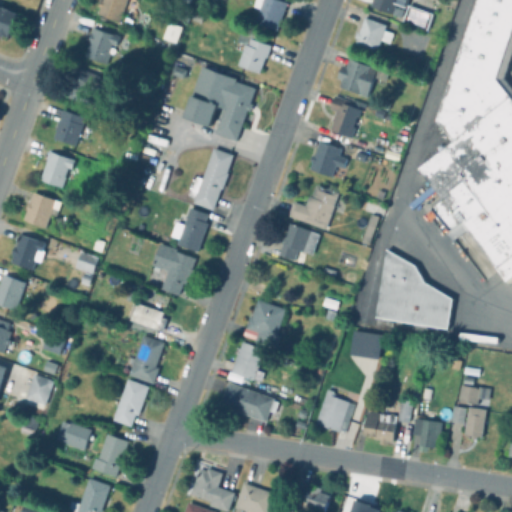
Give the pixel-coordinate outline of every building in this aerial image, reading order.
[(135,0),(132,8),(134,13),(132,17),(130,19),(128,25),(96,14),(98,8),(96,7),(98,0),(135,0)] [(278,0),(286,3),(276,32),(253,23),(258,9),(252,6),(254,0),(278,0)] [(403,0),(401,7),(392,3),(391,6),(399,9),(396,16),(377,9),(376,10),(372,9),(373,7),(366,5),(367,0),(403,0)] [(475,0),(511,0),(511,61),(509,71),(511,74),(511,278),(504,286),(461,229),(447,240),(429,212),(439,202),(415,170),(448,144),(433,123),(475,0)] [(428,13),(422,29),(398,21),(404,4),(428,13)] [(0,6),(2,7),(2,5),(8,8),(8,9),(17,12),(8,36),(0,33),(0,6)] [(360,16),(369,19),(370,16),(375,18),(374,21),(383,24),(381,29),(389,32),(386,42),(378,39),(373,53),(349,45),(352,37),(350,37),(352,30),(355,31),(360,16)] [(182,26),(176,43),(163,38),(169,21),(182,26)] [(91,27),(106,33),(107,31),(119,36),(115,46),(110,44),(107,53),(109,54),(105,64),(83,56),(89,42),(87,41),(89,35),(88,35),(91,27)] [(270,38),(267,46),(269,47),(264,59),(263,58),(257,74),(235,65),(240,53),(230,49),(232,43),(230,42),(232,38),(235,40),(240,27),(270,38)] [(189,58),(187,64),(174,58),(176,53),(189,58)] [(345,58),(384,72),(381,80),(369,76),(362,96),(335,86),(337,79),(332,77),(337,64),(342,66),(345,58)] [(107,79),(96,108),(57,94),(68,64),(107,79)] [(186,70),(182,79),(170,74),(173,65),(186,70)] [(235,82),(254,88),(249,103),(252,104),(250,111),(247,110),(236,141),(214,133),(218,121),(214,120),(212,127),(185,117),(192,97),(187,95),(189,88),(193,89),(201,66),(236,79),(235,82)] [(360,110),(357,119),(355,118),(352,129),(353,129),(349,138),(328,131),(335,113),(328,110),(333,95),(350,102),(349,106),(360,110)] [(387,102),(384,110),(374,106),(377,98),(387,102)] [(87,128),(84,138),(77,136),(74,145),(52,138),(54,130),(53,130),(60,109),(84,117),(81,125),(87,128)] [(347,159),(343,169),(335,166),(330,177),(309,169),(319,141),(341,149),(339,156),(347,159)] [(402,149),(398,160),(381,154),(385,143),(402,149)] [(228,173),(222,189),(220,189),(212,210),(192,203),(196,193),(190,191),(196,177),(201,179),(213,148),(233,155),(227,172),(228,173)] [(74,160),(71,168),(67,167),(64,177),(61,186),(40,179),(46,159),(45,158),(47,150),(74,160)] [(365,155),(362,163),(352,159),(356,151),(365,155)] [(339,191),(337,195),(344,198),(340,211),(332,209),(326,227),(288,215),(293,200),(306,204),(309,195),(312,196),(316,183),(339,191)] [(60,201),(55,216),(49,214),(44,227),(22,219),(32,191),(60,201)] [(208,223),(198,251),(184,246),(182,250),(178,249),(180,245),(177,244),(179,238),(171,235),(176,221),(185,225),(187,216),(186,216),(190,207),(208,213),(205,222),(208,223)] [(378,215),(369,243),(361,240),(370,212),(378,215)] [(319,233),(312,253),(297,248),(296,250),(301,252),(298,261),(278,254),(290,223),(319,233)] [(18,232),(40,239),(45,241),(42,249),(44,249),(40,261),(35,259),(32,268),(10,261),(13,253),(11,253),(14,244),(16,245),(18,241),(15,240),(18,232)] [(196,269),(190,284),(184,281),(178,295),(160,287),(167,270),(151,263),(160,241),(178,248),(177,249),(196,257),(192,268),(196,269)] [(98,256),(92,272),(74,266),(81,250),(98,256)] [(385,252),(375,320),(448,331),(453,303),(421,284),(413,265),(385,252)] [(91,274),(88,284),(80,281),(83,271),(91,274)] [(25,281),(15,308),(0,302),(0,287),(5,274),(25,281)] [(339,300),(336,309),(322,304),(325,295),(339,300)] [(286,308),(272,346),(242,335),(245,326),(246,327),(250,316),(252,317),(259,298),(286,308)] [(161,303),(158,310),(162,312),(160,317),(165,319),(164,322),(175,327),(171,336),(128,319),(135,301),(147,306),(150,299),(161,303)] [(335,311),(333,320),(324,317),(327,308),(335,311)] [(10,339),(9,344),(6,343),(3,351),(0,349),(0,317),(10,321),(7,329),(10,330),(7,338),(10,339)] [(386,333),(382,358),(352,354),(356,328),(386,333)] [(65,338),(59,353),(42,347),(47,332),(65,338)] [(165,340),(156,365),(159,366),(153,383),(128,374),(132,364),(127,362),(129,356),(134,358),(144,332),(165,340)] [(265,348),(253,379),(231,370),(242,340),(265,348)] [(0,357),(20,365),(16,373),(7,370),(0,389),(0,357)] [(478,366),(476,375),(461,372),(462,364),(478,366)] [(53,380),(42,410),(31,406),(30,409),(23,406),(24,403),(22,402),(33,373),(53,380)] [(148,385),(138,414),(135,413),(131,425),(113,418),(127,378),(148,385)] [(279,401),(275,412),(269,410),(265,421),(220,404),(228,381),(274,397),(273,399),(279,401)] [(458,383),(474,386),(475,384),(487,386),(486,398),(475,396),(475,402),(455,399),(458,383)] [(429,387),(428,397),(420,396),(421,386),(429,387)] [(354,402),(343,432),(314,422),(327,388),(336,391),(335,395),(354,402)] [(413,399),(410,421),(398,419),(401,397),(413,399)] [(463,406),(460,422),(447,419),(450,403),(463,406)] [(483,408),(478,435),(473,434),(473,437),(467,436),(468,434),(460,432),(465,405),(483,408)] [(396,415),(391,440),(385,439),(385,444),(378,443),(379,439),(373,438),(373,435),(363,433),(367,410),(396,415)] [(439,420),(436,439),(432,438),(430,446),(425,445),(424,450),(414,448),(416,437),(412,436),(412,433),(409,433),(412,416),(439,420)] [(62,420),(70,423),(70,421),(91,429),(83,449),(63,442),(64,440),(56,438),(62,420)] [(35,427),(32,436),(18,431),(21,422),(35,427)] [(128,440),(115,476),(91,467),(95,456),(98,457),(107,432),(128,440)] [(208,466),(223,472),(218,486),(235,492),(228,511),(209,504),(210,501),(190,494),(194,482),(192,477),(195,469),(201,467),(207,469),(208,466)] [(110,484),(101,509),(105,510),(104,511),(73,511),(67,510),(71,500),(79,503),(89,477),(110,484)] [(274,493),(267,511),(254,511),(235,505),(243,481),(274,493)] [(312,483),(322,487),(321,490),(331,495),(324,511),(321,511),(296,502),(303,484),(311,487),(312,483)] [(184,511),(188,501),(215,511),(214,511),(184,511)] [(45,509),(44,511),(19,511),(23,502),(45,509)]
